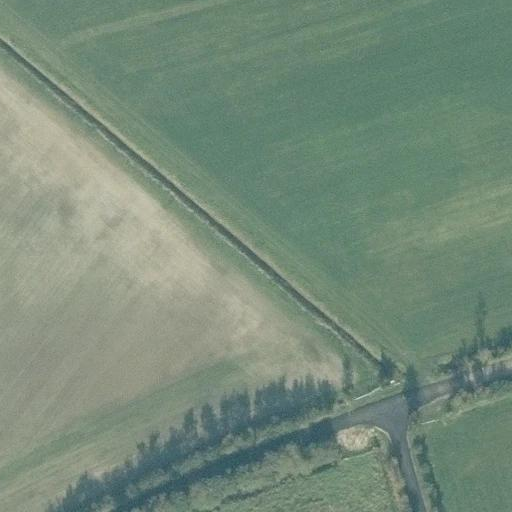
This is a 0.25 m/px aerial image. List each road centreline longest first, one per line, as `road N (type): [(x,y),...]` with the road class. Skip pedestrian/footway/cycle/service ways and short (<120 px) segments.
road 1 (unclassified): [(134,511),(221,470),(388,409)]
road 2 (unclassified): [(388,409),(511,370)]
